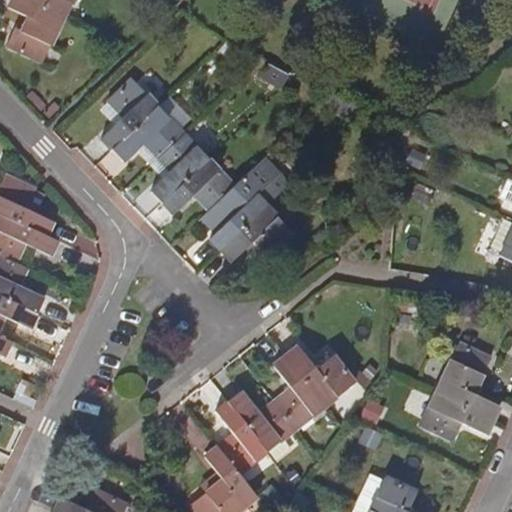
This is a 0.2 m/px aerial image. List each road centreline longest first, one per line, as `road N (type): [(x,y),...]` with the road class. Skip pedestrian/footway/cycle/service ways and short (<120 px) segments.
road 1 (residential): [(127,245),(118,280),(8,511)]
road 2 (residential): [(0,91),(114,210),(127,245)]
road 3 (residential): [(127,245),(156,260),(223,333)]
